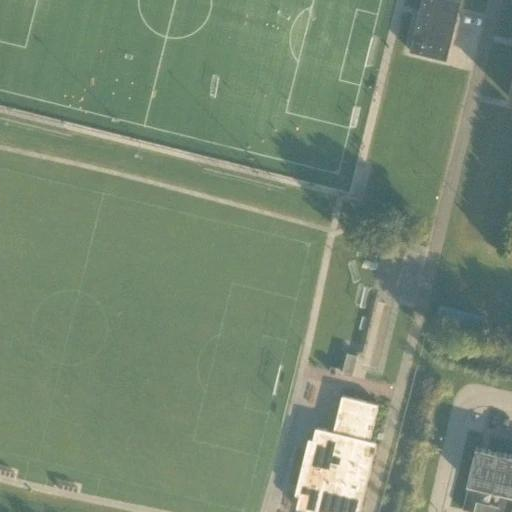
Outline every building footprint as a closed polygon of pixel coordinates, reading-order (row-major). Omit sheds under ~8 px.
[(421,0),(409,50),(446,59),(460,0),(421,0)] [(388,328),(393,300),(378,298),(366,360),(371,361),(377,326),(388,328)] [(352,375),(357,355),(347,352),(342,372),(352,375)] [(342,394),(333,430),(316,425),(296,506),(314,510),(313,511),(359,511),(377,440),(370,438),(378,403),(342,394)] [(477,446),(468,482),(493,488),(502,452),(477,446)] [(511,454),(502,452),(493,488),(511,492),(511,454)] [(476,500),(473,511),(485,511),(488,503),(476,500)] [(488,503),(485,511),(498,511),(500,506),(488,503)]
